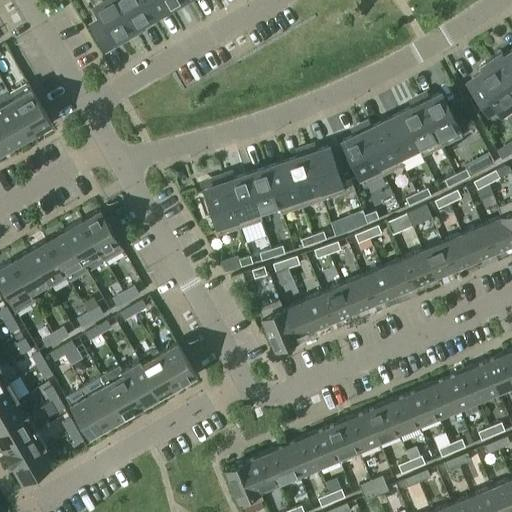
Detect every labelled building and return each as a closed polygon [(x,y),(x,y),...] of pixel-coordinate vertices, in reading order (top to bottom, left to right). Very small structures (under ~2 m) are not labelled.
[(116,0),(90,0),(101,19),(91,25),(102,44),(132,27),(116,0)] [(150,16),(141,0),(116,0),(132,27),(150,16)] [(169,5),(165,0),(141,0),(150,16),(169,5)] [(489,57),(511,90),(511,50),(511,49),(503,55),(500,50),(489,57)] [(496,106),(503,117),(511,110),(511,90),(489,57),(479,64),(482,69),(474,75),(478,81),(470,87),(487,112),(496,106)] [(27,81),(8,92),(32,133),(35,131),(51,123),(27,81)] [(8,92),(0,96),(0,118),(14,143),(32,133),(8,92)] [(440,92),(420,102),(441,145),(461,135),(440,92)] [(441,145),(420,102),(400,111),(422,155),(441,145)] [(422,155),(400,111),(381,120),(402,164),(403,164),(401,159),(419,151),(421,155),(422,155)] [(0,118),(0,151),(14,143),(0,118)] [(402,164),(381,120),(362,130),(383,174),(402,164)] [(383,174),(362,130),(341,140),(363,183),(383,174)] [(328,145),(306,152),(322,198),(336,193),(343,191),(328,145)] [(322,198),(306,152),(286,159),(301,205),(322,198)] [(301,205),(286,159),(265,166),(281,212),(301,205)] [(281,212),(265,166),(245,173),(261,219),(260,214),(271,210),(279,208),(280,212),(281,212)] [(465,168),(455,173),(458,180),(469,175),(465,168)] [(484,174),(488,182),(499,176),(495,168),(484,174)] [(261,219),(245,173),(224,180),(240,226),(261,219)] [(458,180),(455,173),(443,178),(447,186),(458,180)] [(477,188),(488,182),(484,174),(473,180),(477,188)] [(240,226),(224,180),(203,187),(219,233),(240,226)] [(427,186),(416,192),(419,199),(430,194),(427,186)] [(445,194),(449,202),(460,196),(456,188),(445,194)] [(419,199),(416,192),(405,197),(408,204),(419,199)] [(438,207),(449,202),(445,194),(434,199),(438,207)] [(511,198),(496,206),(499,215),(501,214),(511,239),(511,198)] [(425,203),(406,212),(412,225),(431,216),(425,203)] [(123,249),(99,208),(81,218),(105,260),(123,249)] [(375,209),(364,214),(367,222),(378,217),(375,209)] [(398,225),(409,220),(406,212),(394,217),(398,225)] [(367,222),(364,214),(352,219),(356,226),(367,222)] [(499,215),(481,223),(494,253),(511,245),(511,239),(501,214),(499,215)] [(105,260),(81,218),(63,228),(87,270),(88,269),(85,265),(102,256),(104,260),(105,260)] [(481,223),(461,231),(474,261),(494,253),(481,223)] [(366,228),(369,237),(381,232),(377,224),(366,228)] [(87,270),(63,228),(46,239),(69,280),(87,270)] [(357,242),(369,237),(366,228),(354,233),(357,242)] [(323,230),(311,234),(314,242),(325,238),(323,230)] [(461,231),(441,240),(454,270),(474,261),(461,231)] [(314,242),(311,234),(300,238),(303,246),(314,242)] [(69,280),(46,239),(28,249),(49,286),(66,276),(68,280),(69,280)] [(325,244),(328,253),(340,248),(337,240),(325,244)] [(441,240),(421,248),(434,278),(454,270),(441,240)] [(282,244),(270,248),(273,256),(284,252),(282,244)] [(316,257),(328,253),(325,244),(313,248),(316,257)] [(273,256),(270,248),(259,251),(261,259),(273,256)] [(421,248),(401,257),(414,287),(434,278),(421,248)] [(49,286),(28,249),(10,259),(34,300),(35,300),(30,291),(46,282),(49,286)] [(250,254),(238,258),(240,265),(252,262),(250,254)] [(284,258),(287,267),(299,263),(296,254),(284,258)] [(401,257),(381,265),(394,295),(414,287),(401,257)] [(275,271),(287,267),(284,258),(272,262),(275,271)] [(34,300),(10,259),(0,264),(0,283),(15,311),(34,300)] [(245,280),(266,273),(263,265),(251,269),(242,271),(245,280)] [(381,265),(361,273),(374,304),(394,295),(381,265)] [(245,280),(242,271),(231,275),(235,286),(246,282),(245,280)] [(361,273),(341,282),(354,312),(374,304),(361,273)] [(341,282),(321,290),(334,321),(354,312),(341,282)] [(127,298),(138,292),(133,285),(123,291),(127,298)] [(321,290),(301,299),(314,329),(334,321),(321,290)] [(116,305),(127,298),(123,291),(112,297),(116,305)] [(146,306),(141,298),(131,305),(135,312),(146,306)] [(281,307),(282,307),(279,298),(256,307),(273,346),(294,338),(281,307)] [(301,299),(282,307),(281,307),(294,338),(314,329),(301,299)] [(0,308),(0,313),(4,320),(11,316),(5,305),(0,308)] [(98,305),(87,311),(92,319),(102,312),(98,305)] [(135,312),(131,305),(120,311),(124,318),(135,312)] [(92,319),(87,311),(77,317),(81,325),(92,319)] [(18,327),(11,316),(4,320),(10,331),(18,327)] [(106,319),(95,325),(100,332),(110,326),(106,319)] [(63,325),(52,332),(56,339),(67,333),(63,325)] [(100,332),(95,325),(84,331),(89,338),(100,332)] [(56,339),(52,332),(41,338),(46,345),(56,339)] [(30,348),(24,337),(16,341),(22,352),(30,348)] [(71,339),(60,345),(64,353),(75,346),(71,339)] [(195,374),(176,341),(158,351),(156,347),(155,347),(177,385),(195,374)] [(64,353),(60,345),(49,351),(53,359),(64,353)] [(177,385),(155,347),(138,358),(159,395),(177,385)] [(31,354),(37,365),(44,361),(38,350),(31,354)] [(511,368),(505,351),(485,359),(497,390),(511,383),(511,368)] [(159,395),(138,358),(121,367),(118,363),(118,364),(141,405),(159,395)] [(485,359),(465,368),(477,398),(497,390),(485,359)] [(50,371),(44,361),(37,365),(43,376),(50,371)] [(141,405),(118,364),(100,374),(124,415),(141,405)] [(0,386),(8,381),(0,366),(0,386)] [(465,368),(445,376),(458,406),(477,398),(465,368)] [(124,415),(100,374),(99,374),(104,382),(87,392),(106,425),(124,415)] [(445,376),(425,384),(438,414),(458,406),(445,376)] [(0,407),(18,397),(8,381),(0,386),(0,407)] [(425,384),(405,392),(418,423),(438,414),(425,384)] [(44,389),(50,400),(57,396),(51,385),(44,389)] [(106,425),(87,392),(68,403),(87,436),(106,425)] [(405,392),(385,401),(397,431),(418,423),(405,392)] [(63,406),(57,396),(50,400),(56,411),(63,406)] [(0,428),(27,413),(26,412),(22,415),(14,400),(18,398),(18,397),(0,407),(0,428)] [(385,401),(365,409),(377,439),(397,431),(385,401)] [(365,409),(345,417),(357,448),(377,439),(365,409)] [(0,445),(2,449),(36,429),(27,413),(0,428),(0,445)] [(62,421),(69,432),(76,427),(70,417),(62,421)] [(345,417),(325,426),(337,456),(357,448),(345,417)] [(488,426),(491,434),(504,429),(501,421),(488,426)] [(325,426),(305,434),(317,464),(337,456),(325,426)] [(491,434),(488,426),(477,430),(481,439),(491,434)] [(82,438),(76,427),(69,432),(75,442),(82,438)] [(11,465),(45,445),(36,429),(2,449),(11,465)] [(305,434),(285,442),(297,473),(317,464),(305,434)] [(494,439),(498,447),(510,442),(506,434),(494,439)] [(448,442),(452,451),(464,445),(461,437),(448,442)] [(498,447),(494,439),(483,444),(486,452),(498,447)] [(285,442),(265,451),(277,481),(297,473),(285,442)] [(452,451),(448,442),(437,447),(441,455),(452,451)] [(46,446),(45,445),(11,465),(21,481),(51,464),(41,448),(46,446)] [(265,451),(245,459),(261,498),(262,498),(259,489),(277,481),(265,451)] [(454,456),(458,464),(470,459),(466,451),(454,456)] [(409,459),(412,467),(424,462),(421,454),(409,459)] [(458,464),(454,456),(443,461),(447,469),(458,464)] [(245,459),(224,468),(240,507),(261,498),(245,459)] [(412,467),(409,459),(397,464),(401,472),(412,467)] [(414,473),(418,481),(430,476),(426,468),(414,473)] [(418,481),(414,473),(403,477),(406,485),(418,481)] [(370,479),(373,487),(385,482),(382,474),(370,479)] [(511,511),(511,481),(510,477),(490,485),(501,511),(511,511)] [(373,487),(370,479),(358,483),(362,491),(373,487)] [(373,487),(377,494),(388,490),(385,482),(373,487)] [(501,511),(490,485),(470,493),(477,511),(501,511)] [(330,492),(333,500),(344,496),(341,487),(330,492)] [(377,494),(373,487),(362,491),(365,499),(377,494)] [(333,500),(330,492),(317,497),(321,505),(333,500)] [(477,511),(470,493),(450,502),(454,511),(477,511)] [(334,506),(337,511),(342,511),(350,509),(346,501),(334,506)] [(454,511),(450,502),(430,510),(430,511),(454,511)]
